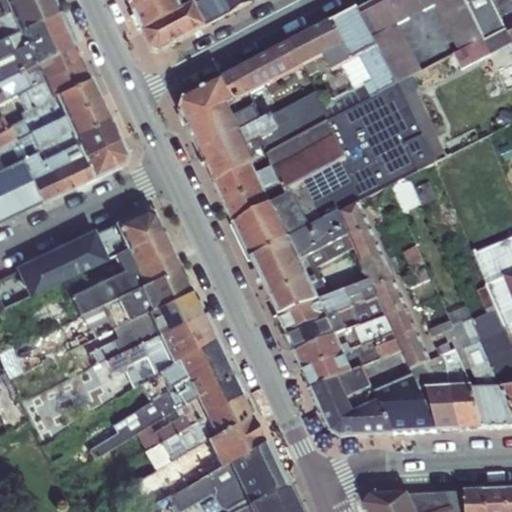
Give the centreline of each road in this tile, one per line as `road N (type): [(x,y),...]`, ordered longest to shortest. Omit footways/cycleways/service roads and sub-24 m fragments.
road 1 (tertiary): [(134,97),(319,485)]
road 2 (residential): [(134,97),(326,0)]
road 3 (tertiary): [(319,485),(368,469),(511,462)]
